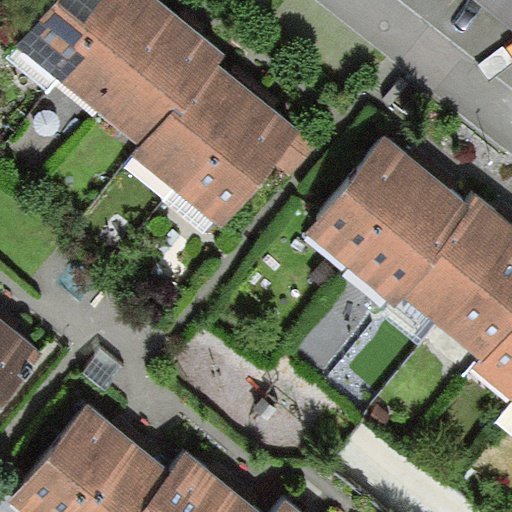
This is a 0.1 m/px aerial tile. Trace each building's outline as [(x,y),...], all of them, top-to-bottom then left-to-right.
[(42,0),(22,25),(67,62),(116,0),(42,0)] [(116,0),(67,62),(105,93),(183,0),(116,0)] [(183,0),(105,93),(140,121),(175,80),(183,87),(220,44),(226,36),(183,0)] [(511,0),(483,0),(511,22),(511,0)] [(256,75),(220,44),(183,87),(175,80),(140,121),(130,133),(175,171),(256,75)] [(256,75),(175,171),(218,211),(302,110),(256,75)] [(350,249),(430,147),(386,113),(306,214),(350,249)] [(430,147),(350,249),(393,283),(400,274),(473,181),(430,147)] [(400,274),(441,306),(511,219),(511,201),(479,174),(473,181),(400,274)] [(511,219),(441,306),(483,340),(511,304),(511,219)] [(0,388),(47,331),(4,296),(0,300),(0,388)] [(511,379),(511,304),(483,340),(475,350),(511,379)] [(84,382),(9,479),(51,511),(60,511),(132,420),(84,382)] [(129,511),(175,452),(132,420),(60,511),(129,511)] [(193,511),(230,465),(189,434),(175,452),(129,511),(193,511)] [(254,511),(268,494),(230,465),(193,511),(254,511)] [(254,511),(317,511),(277,481),(268,494),(254,511)]
